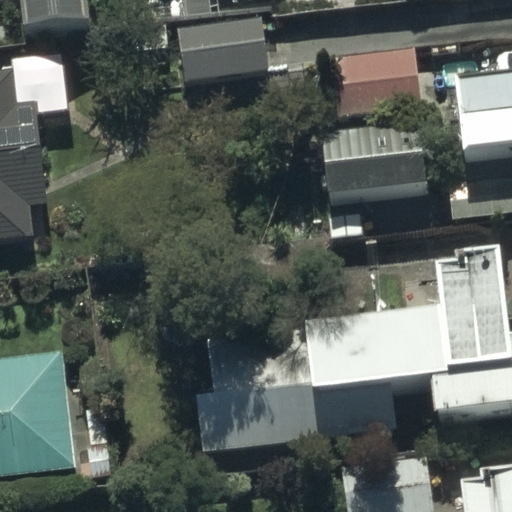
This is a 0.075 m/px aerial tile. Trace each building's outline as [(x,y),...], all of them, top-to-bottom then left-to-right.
[(24,0),(28,42),(107,36),(103,0),(24,0)] [(263,19),(177,32),(186,90),(272,78),(263,19)] [(417,50),(329,61),(337,127),(425,116),(417,50)] [(0,68),(0,249),(45,245),(41,211),(57,209),(47,107),(30,108),(26,66),(0,68)] [(511,77),(457,82),(462,138),(444,139),(451,221),(511,215),(511,77)] [(422,125),(321,136),(329,208),(430,197),(422,125)] [(407,320),(199,340),(210,452),(397,434),(392,389),(431,385),(435,427),(511,419),(511,311),(506,250),(431,257),(433,283),(404,286),(407,320)] [(0,370),(0,486),(88,476),(74,361),(0,370)] [(437,511),(432,458),(339,466),(343,511),(437,511)] [(465,511),(511,511),(511,472),(480,475),(484,485),(463,487),(465,511)]
